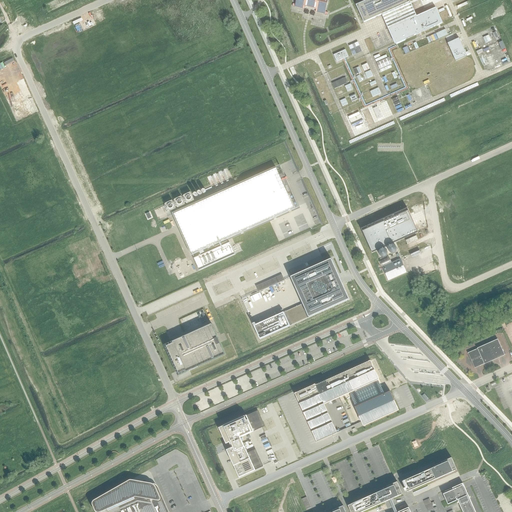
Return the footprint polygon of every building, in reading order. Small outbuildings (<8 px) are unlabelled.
[(296,0),(295,7),(304,9),(304,7),(316,10),(315,12),(325,14),(328,0),(296,0)] [(366,0),(356,5),(364,23),(382,14),(410,2),(408,0),(366,0)] [(416,16),(410,2),(382,14),(388,29),(416,16)] [(436,8),(416,16),(388,29),(394,42),(395,44),(402,41),(403,40),(415,35),(419,33),(423,32),(423,31),(442,23),(441,20),(436,8)] [(445,29),(436,34),(438,39),(448,35),(445,29)] [(467,56),(459,38),(447,43),(455,61),(467,56)] [(358,43),(349,46),(353,56),(362,52),(358,43)] [(345,49),(333,55),(336,62),(348,57),(345,49)] [(389,57),(376,63),(379,70),(392,64),(389,57)] [(367,63),(361,66),(364,71),(369,69),(367,63)] [(346,77),(332,83),(334,89),(348,83),(346,77)] [(378,88),(370,92),(373,97),(381,93),(378,88)] [(347,113),(353,111),(350,105),(344,107),(347,113)] [(174,214),(199,270),(235,254),(227,238),(294,208),(276,168),(174,214)] [(184,195),(188,203),(195,200),(191,192),(184,195)] [(179,208),(186,204),(182,196),(175,200),(179,208)] [(170,212),(177,209),(173,200),(166,203),(170,212)] [(407,207),(361,228),(372,253),(418,232),(413,222),(411,218),(412,218),(407,207)] [(389,258),(380,262),(388,281),(406,272),(400,259),(391,263),(389,258)] [(291,277),(309,317),(349,300),(331,259),(291,277)] [(282,274),(256,286),(258,292),(284,280),(282,274)] [(284,312),(256,325),(255,323),(253,324),(260,339),(290,326),(284,312)] [(189,369),(189,371),(225,355),(212,324),(172,342),(173,343),(166,346),(171,357),(179,374),(183,372),(189,369)] [(474,368),(504,355),(505,355),(498,340),(497,339),(497,340),(468,353),(474,368)] [(315,384),(295,393),(316,442),(337,433),(324,404),(350,393),(356,407),(355,407),(361,422),(363,426),(394,413),(399,410),(390,391),(385,393),(384,394),(382,388),(383,388),(382,385),(381,386),(378,380),(379,380),(373,365),(370,361),(316,385),(315,384)] [(245,416),(219,428),(225,441),(225,442),(226,444),(230,442),(232,447),(227,450),(227,451),(237,473),(237,474),(239,477),(239,478),(253,471),(263,466),(255,449),(247,453),(246,450),(253,446),(252,444),(245,448),(240,437),(265,426),(258,411),(245,417),(245,416)] [(441,462),(441,463),(442,464),(439,465),(439,466),(438,467),(437,466),(429,470),(411,478),(402,481),(404,486),(407,492),(412,490),(457,470),(451,458),(441,462)] [(175,473),(181,471),(178,462),(172,464),(175,473)] [(181,472),(176,474),(181,488),(186,486),(181,472)] [(92,502),(91,504),(91,505),(93,510),(94,511),(95,511),(94,511),(167,511),(162,500),(157,488),(157,487),(156,486),(156,485),(155,485),(154,484),(153,484),(150,483),(149,483),(137,481),(134,481),(130,480),(129,480),(128,480),(127,480),(93,500),(92,501),(92,502)] [(394,511),(396,511),(391,499),(393,498),(403,494),(397,482),(387,486),(387,487),(388,488),(385,489),(385,490),(384,491),(383,490),(375,494),(348,506),(350,510),(350,511),(362,511),(387,501),(389,500),(394,511)] [(475,511),(469,498),(468,497),(469,497),(463,483),(452,488),(453,490),(443,494),(448,504),(458,500),(458,502),(459,501),(459,503),(462,511),(475,511)] [(306,496),(301,498),(306,508),(311,506),(306,496)] [(428,511),(433,508),(429,499),(423,501),(428,511)]
